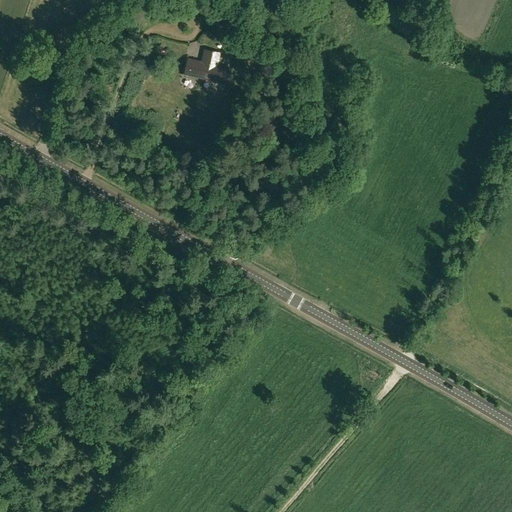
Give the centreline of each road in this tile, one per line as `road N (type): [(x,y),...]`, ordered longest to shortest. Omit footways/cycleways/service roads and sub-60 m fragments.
road 1 (tertiary): [(511,427),(0,135)]
road 2 (unknown): [(74,177),(127,36),(146,26),(203,21)]
road 3 (track): [(271,511),(399,359)]
